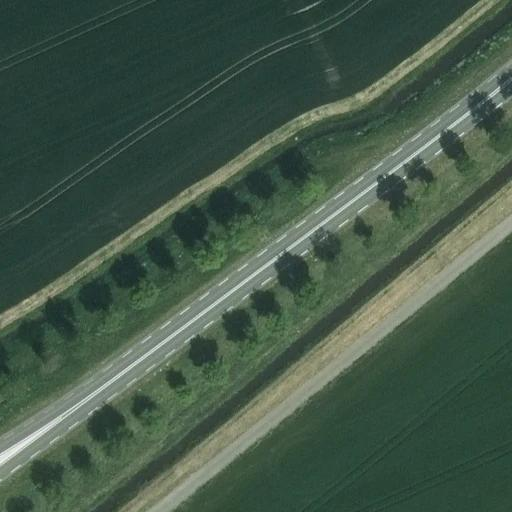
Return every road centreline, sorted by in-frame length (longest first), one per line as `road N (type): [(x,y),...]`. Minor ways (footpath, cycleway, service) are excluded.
road 1 (primary): [(51,424),(511,86)]
road 2 (unclassified): [(159,511),(511,224)]
